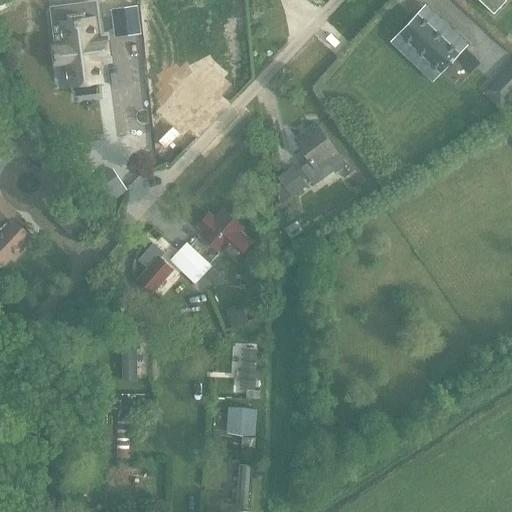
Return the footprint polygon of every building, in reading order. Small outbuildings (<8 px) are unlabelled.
[(182,18),(169,31),(196,56),(233,16),(230,13),(231,12),(232,11),(231,0),(179,0),(172,8),(182,18)] [(478,0),(493,14),(506,1),(504,0),(478,0)] [(465,47),(423,7),(399,33),(441,73),(448,66),(449,67),(453,62),(452,61),(465,47)] [(98,92),(96,81),(100,81),(98,61),(103,60),(100,38),(95,39),(92,19),(61,23),(63,44),(53,45),(56,66),(66,65),(69,85),(72,84),(74,95),(98,92)] [(511,64),(483,95),(500,112),(511,99),(511,64)] [(335,172),(346,164),(316,124),(294,140),(310,162),(302,168),(314,184),(334,170),(335,172)] [(113,199),(129,189),(115,167),(99,177),(113,199)] [(293,167),(278,178),(291,197),(307,186),(293,167)] [(0,261),(4,265),(11,257),(14,260),(26,247),(23,244),(30,236),(14,221),(12,223),(9,220),(14,213),(0,200),(0,261)] [(251,242),(239,231),(242,228),(222,210),(215,219),(209,214),(198,226),(204,231),(201,234),(221,252),(223,249),(235,260),(251,242)] [(187,243),(171,260),(195,284),(212,267),(187,243)] [(172,270),(158,257),(162,253),(153,245),(140,260),(148,268),(138,280),(152,292),(172,270)] [(241,306),(226,312),(232,327),(247,321),(241,306)] [(123,379),(138,378),(138,339),(123,339),(123,379)] [(243,345),(243,397),(259,397),(258,345),(243,345)] [(228,432),(258,433),(259,405),(229,404),(228,432)] [(128,450),(127,418),(120,418),(121,451),(128,450)] [(252,504),(254,462),(240,461),(240,476),(234,475),(233,503),(252,504)]
